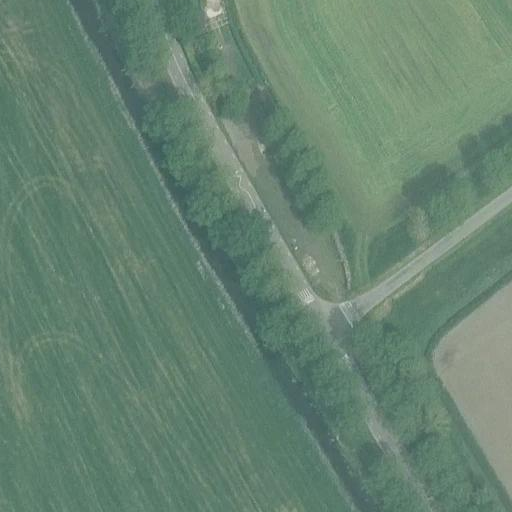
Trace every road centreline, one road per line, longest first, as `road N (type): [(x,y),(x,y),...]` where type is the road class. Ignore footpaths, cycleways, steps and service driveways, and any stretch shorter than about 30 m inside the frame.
road 1 (unclassified): [(323,331),(176,65),(156,0)]
road 2 (unclassified): [(323,331),(511,195)]
road 3 (unclassified): [(429,511),(323,331)]
